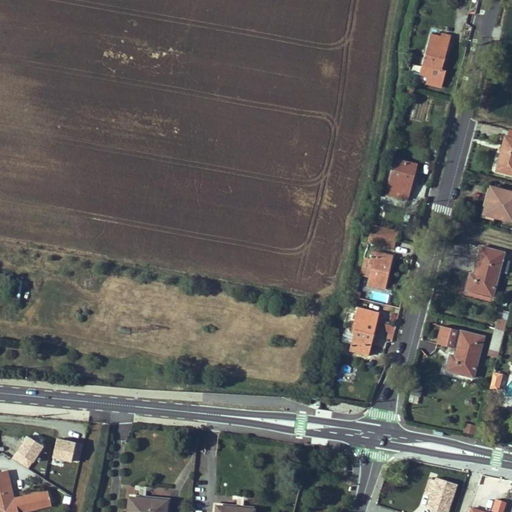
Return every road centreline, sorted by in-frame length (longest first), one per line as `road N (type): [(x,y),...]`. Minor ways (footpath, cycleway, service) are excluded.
road 1 (tertiary): [(389,391),(494,0)]
road 2 (secondary): [(364,434),(0,392)]
road 3 (secondary): [(511,462),(388,438)]
